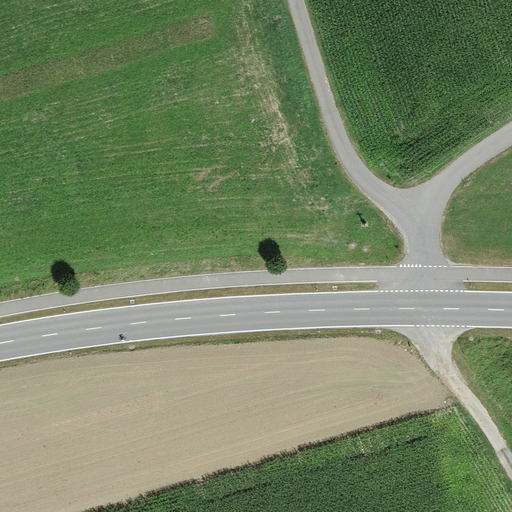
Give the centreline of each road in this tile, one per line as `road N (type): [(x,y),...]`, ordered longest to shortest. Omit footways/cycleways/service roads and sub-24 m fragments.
road 1 (secondary): [(428,308),(240,312),(0,342)]
road 2 (unclassified): [(428,308),(414,210),(361,177),(333,124),(294,0)]
road 3 (track): [(428,308),(432,336),(511,466)]
road 4 (track): [(414,210),(472,155),(511,131)]
